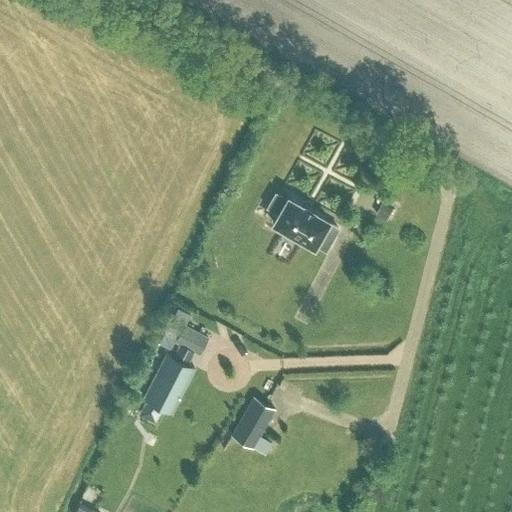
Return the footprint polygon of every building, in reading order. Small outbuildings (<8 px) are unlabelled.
[(327,221),(328,220),(283,193),(282,196),(273,191),(264,207),(272,212),(267,222),(311,248),(313,245),(324,251),(338,227),(327,221)] [(241,258),(251,263),(261,245),(250,240),(241,258)] [(236,352),(248,326),(221,314),(209,340),(236,352)] [(185,322),(175,340),(200,353),(209,334),(185,322)] [(172,411),(194,368),(169,355),(147,398),(172,411)] [(251,396),(229,435),(251,448),(273,409),(251,396)]
